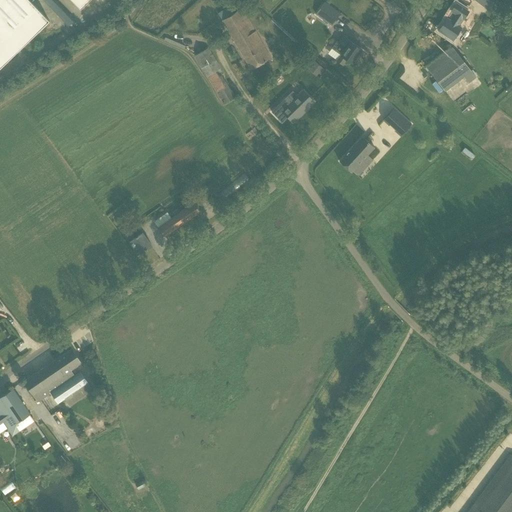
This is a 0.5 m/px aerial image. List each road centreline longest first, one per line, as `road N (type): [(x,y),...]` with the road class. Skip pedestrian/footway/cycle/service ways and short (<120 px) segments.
road 1 (unclassified): [(0,383),(300,169)]
road 2 (unclassified): [(511,400),(408,322),(300,169)]
road 3 (track): [(254,511),(387,299)]
road 4 (unclassified): [(300,169),(435,0)]
